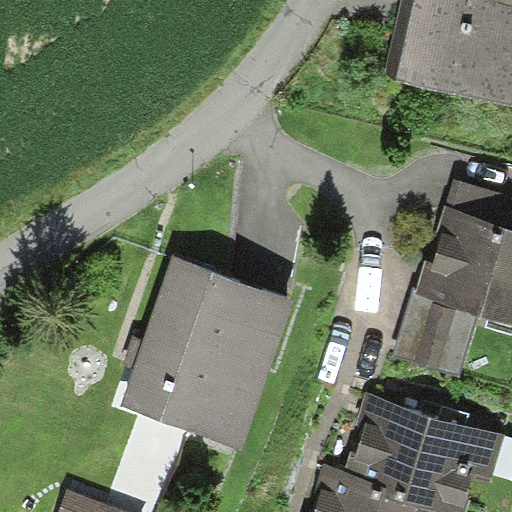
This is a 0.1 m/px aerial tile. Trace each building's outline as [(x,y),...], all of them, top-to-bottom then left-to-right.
[(401,90),(511,112),(511,0),(419,0),(411,40),(401,90)] [(511,217),(449,198),(423,282),(511,308),(511,217)] [(289,283),(177,247),(130,396),(243,431),(289,283)] [(478,307),(414,288),(397,346),(461,365),(478,307)] [(371,387),(347,469),(438,497),(461,504),(473,467),(492,473),(506,428),(371,387)] [(347,469),(326,462),(310,511),(433,511),(438,497),(347,469)] [(145,511),(146,510),(70,483),(59,511),(145,511)]
